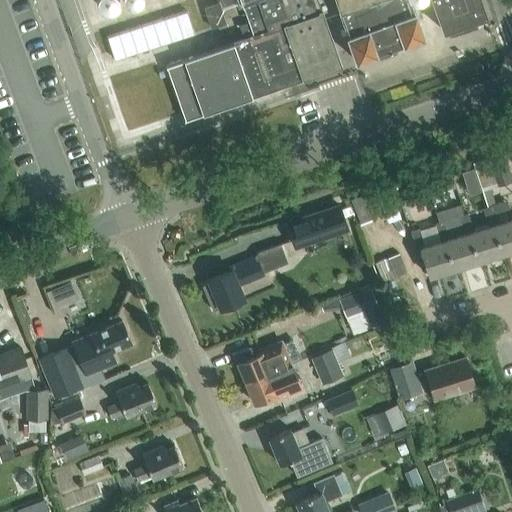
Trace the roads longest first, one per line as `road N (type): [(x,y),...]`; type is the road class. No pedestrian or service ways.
road 1 (tertiary): [(127,212),(511,84)]
road 2 (unclassified): [(253,511),(127,212)]
road 3 (unclassified): [(127,212),(50,0)]
road 4 (tertiary): [(0,257),(127,212)]
